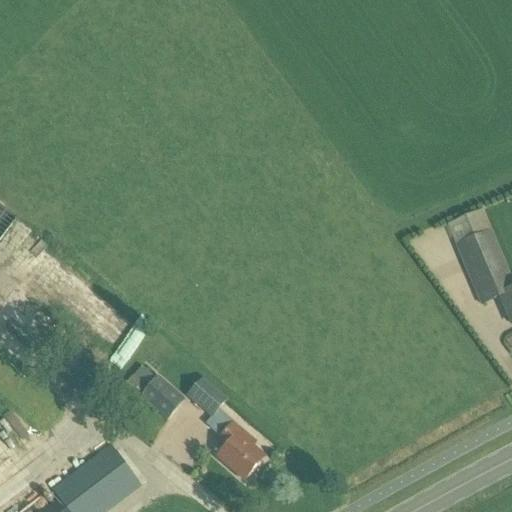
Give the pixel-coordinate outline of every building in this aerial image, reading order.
[(0,243),(19,218),(0,204),(0,243)] [(511,277),(483,211),(448,226),(483,306),(502,298),(511,321),(511,277)] [(185,401),(159,379),(143,398),(169,420),(185,401)] [(188,398),(213,419),(219,412),(228,401),(204,380),(188,398)] [(253,441),(219,412),(213,419),(206,426),(222,439),(219,442),(227,449),(219,458),(247,482),(266,460),(249,445),(253,441)] [(110,511),(143,487),(113,448),(53,492),(60,501),(68,511),(110,511)] [(68,511),(60,501),(45,511),(68,511)]
